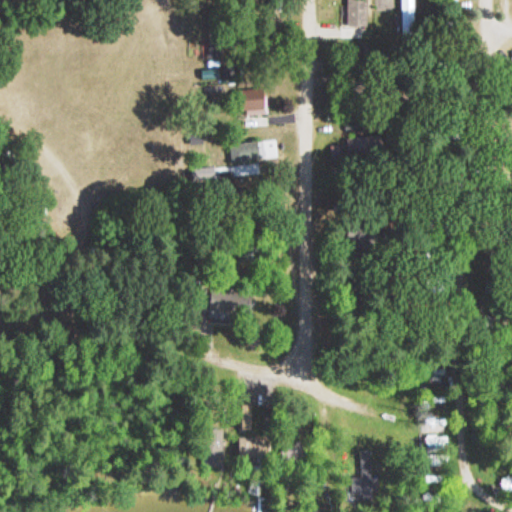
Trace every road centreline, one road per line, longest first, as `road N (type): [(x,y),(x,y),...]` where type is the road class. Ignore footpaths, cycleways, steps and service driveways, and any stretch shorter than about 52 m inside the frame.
road 1 (residential): [(311,0),(290,374)]
road 2 (residential): [(346,436),(322,395),(290,374),(160,350)]
